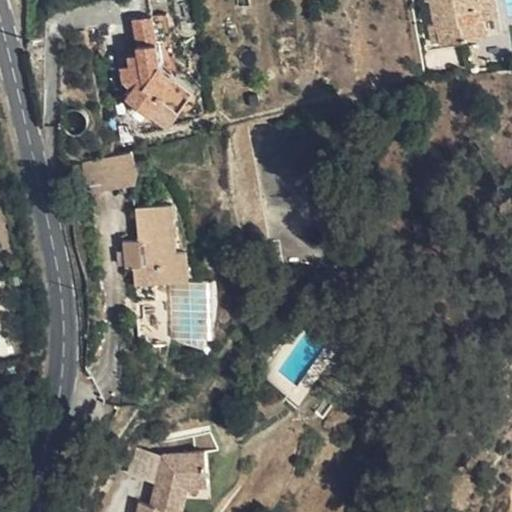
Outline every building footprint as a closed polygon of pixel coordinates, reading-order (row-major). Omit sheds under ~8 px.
[(149,0),(153,17),(167,14),(165,0),(149,0)] [(437,0),(446,46),(492,38),(488,20),(505,17),(501,0),(437,0)] [(161,66),(158,49),(153,17),(134,20),(140,55),(128,57),(130,67),(121,68),(123,80),(136,90),(128,99),(151,115),(163,98),(181,109),(195,90),(161,66)] [(91,191),(142,185),(138,152),(87,158),(91,191)] [(140,302),(156,301),(155,284),(189,281),(187,253),(178,254),(173,206),(137,209),(140,240),(124,241),(126,267),(135,268),(136,285),(139,285),(140,302)] [(322,272),(325,288),(338,286),(334,269),(322,272)] [(165,468),(161,495),(167,496),(165,506),(160,505),(158,511),(178,511),(181,497),(193,493),(215,487),(208,455),(165,468)] [(178,511),(190,511),(193,493),(181,497),(178,511)]
